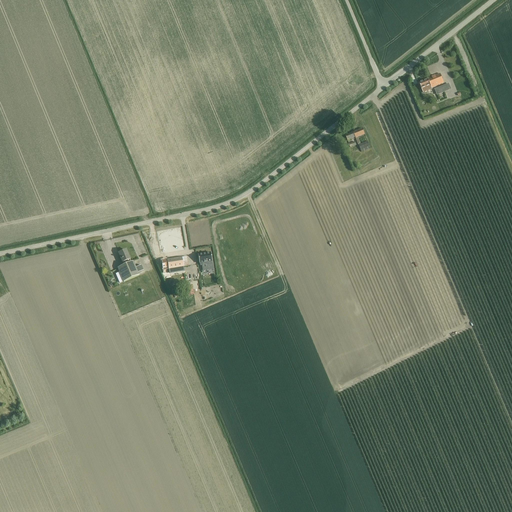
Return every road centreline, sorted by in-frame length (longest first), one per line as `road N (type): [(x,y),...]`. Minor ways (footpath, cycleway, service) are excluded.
road 1 (unclassified): [(0,254),(237,199),(382,87)]
road 2 (track): [(372,95),(381,102),(406,89),(421,122),(481,99),(453,32)]
road 3 (unclassified): [(382,87),(493,0)]
road 4 (unknown): [(426,214),(378,101)]
